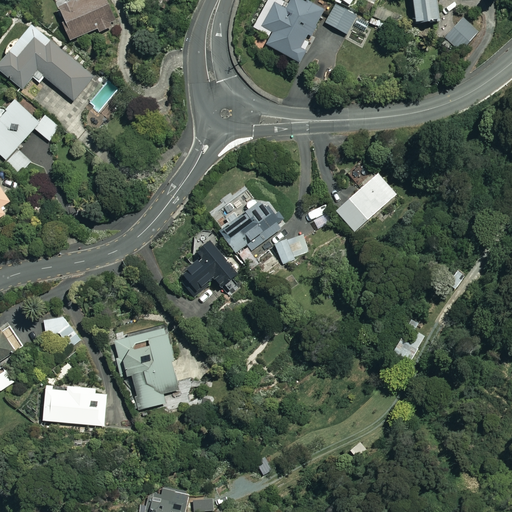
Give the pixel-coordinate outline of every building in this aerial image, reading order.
[(120,25),(111,0),(90,0),(63,9),(74,41),(120,25)] [(309,0),(296,0),(293,7),(279,0),(275,0),(259,30),(274,39),(270,47),(299,63),(328,10),(309,0)] [(342,0),(354,8),(359,0),(342,0)] [(443,25),(440,0),(418,0),(421,27),(443,25)] [(360,17),(338,6),(329,25),(350,36),(360,17)] [(402,17),(381,8),(376,19),(397,28),(402,17)] [(480,33),(465,20),(447,40),(462,53),(480,33)] [(37,29),(25,42),(18,41),(13,44),(10,51),(12,58),(1,71),(26,92),(36,79),(43,85),(48,79),(75,102),(96,78),(37,29)] [(42,124),(23,104),(0,126),(0,153),(22,176),(33,164),(20,150),(40,131),(49,141),(61,129),(49,117),(42,124)] [(398,196),(380,177),(341,215),(358,234),(398,196)] [(14,205),(3,186),(0,188),(0,223),(10,217),(5,210),(14,205)] [(290,230),(264,198),(222,233),(242,256),(255,245),(262,253),(290,230)] [(299,260),(292,240),(277,246),(285,265),(299,260)] [(241,276),(215,244),(200,256),(204,261),(180,281),(194,298),(217,280),(225,289),(241,276)] [(71,331),(68,318),(46,322),(49,335),(71,331)] [(0,366),(27,349),(14,330),(0,339),(0,366)] [(171,340),(170,332),(131,338),(132,342),(119,343),(122,365),(129,364),(132,379),(138,378),(143,410),(168,406),(167,396),(184,394),(176,339),(171,340)] [(106,394),(50,390),(48,423),(104,427),(106,394)] [(360,442),(350,451),(358,461),(369,452),(360,442)] [(191,511),(195,499),(168,492),(165,502),(157,500),(154,511),(191,511)]
